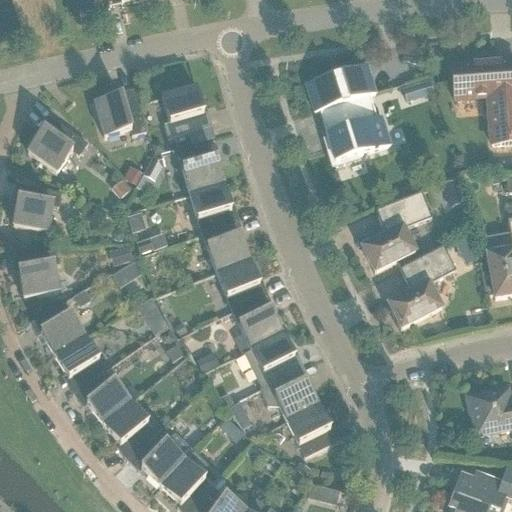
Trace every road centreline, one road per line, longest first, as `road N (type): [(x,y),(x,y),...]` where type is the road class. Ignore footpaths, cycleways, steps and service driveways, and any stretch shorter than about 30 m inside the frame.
road 1 (residential): [(362,388),(287,232),(246,113),(230,33)]
road 2 (unclassified): [(502,0),(383,8),(230,33)]
road 3 (residential): [(134,511),(37,395),(0,318)]
road 4 (unclassified): [(16,78),(230,33)]
road 5 (residential): [(511,343),(424,363),(362,388)]
road 6 (residential): [(373,511),(379,438),(362,388)]
